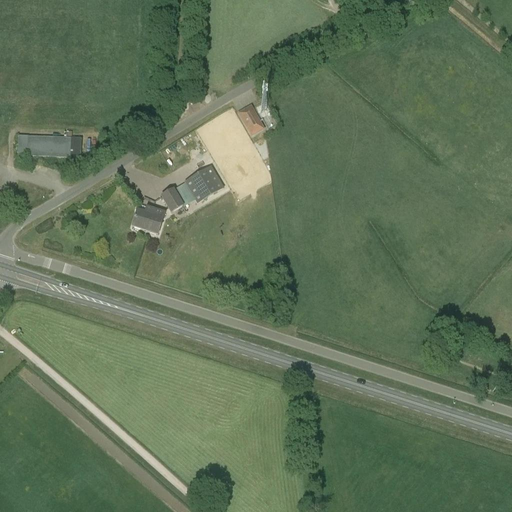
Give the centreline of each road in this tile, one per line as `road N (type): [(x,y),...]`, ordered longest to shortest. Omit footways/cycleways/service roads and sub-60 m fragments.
road 1 (unclassified): [(511,412),(2,250)]
road 2 (tertiary): [(2,250),(20,223),(237,91),(411,0)]
road 3 (primary): [(511,435),(130,312)]
road 4 (track): [(211,511),(0,328)]
road 5 (primary): [(130,312),(0,264)]
road 6 (primary): [(0,277),(130,312)]
